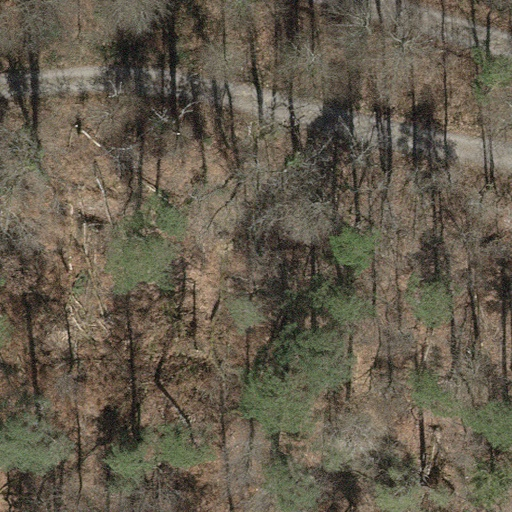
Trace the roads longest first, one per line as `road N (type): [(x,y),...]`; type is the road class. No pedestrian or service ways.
road 1 (track): [(0,85),(123,76),(511,152)]
road 2 (track): [(311,0),(511,52)]
